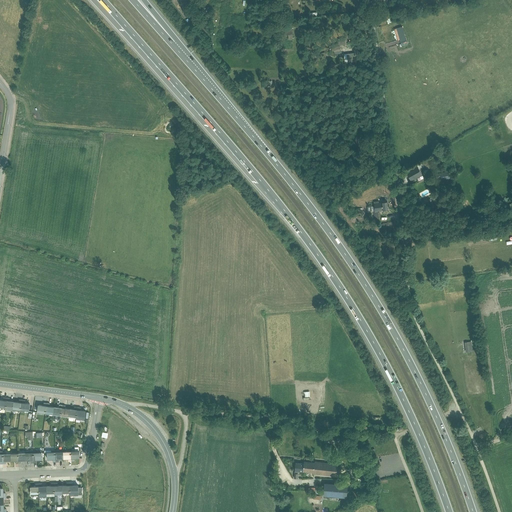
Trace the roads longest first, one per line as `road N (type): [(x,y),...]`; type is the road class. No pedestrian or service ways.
road 1 (motorway): [(125,25),(251,169),(342,290),(386,365),(448,511)]
road 2 (motorway): [(472,511),(428,398),(362,279),(179,52)]
road 3 (unclassified): [(498,511),(460,409),(411,311),(395,178)]
road 4 (track): [(395,178),(373,0)]
road 5 (residential): [(13,476),(86,473),(101,398)]
road 6 (unclassified): [(174,474),(185,418),(123,405)]
